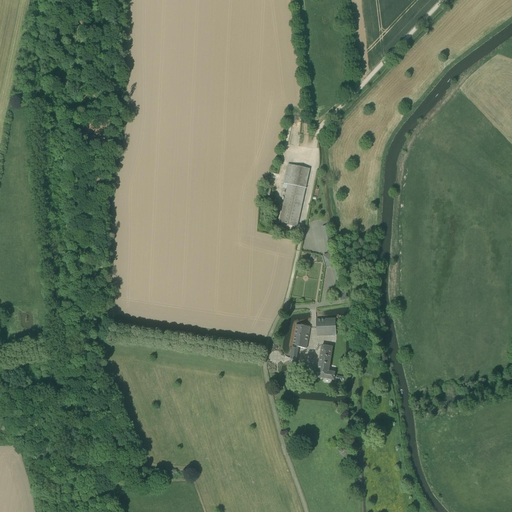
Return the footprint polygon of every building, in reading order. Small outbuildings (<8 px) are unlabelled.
[(279,223),(297,227),(306,188),(302,187),(306,169),(288,165),(284,183),(287,184),(286,189),(279,223)] [(262,199),(269,200),(271,191),(264,189),(262,199)] [(322,227),(327,251),(332,250),(333,249),(328,226),(322,227)] [(337,265),(333,253),(328,255),(324,256),(327,268),(332,266),(337,265)] [(332,266),(339,289),(344,288),(337,265),(332,266)] [(337,290),(340,299),(347,297),(344,288),(339,289),(337,290)] [(316,320),(317,336),(336,335),(336,319),(316,320)] [(296,325),(292,346),(298,347),(306,349),(310,327),(296,325)] [(322,345),(318,370),(317,378),(334,380),(334,376),(335,373),(329,372),(332,347),(322,345)] [(301,375),(306,376),(307,368),(295,366),(296,363),(290,363),(288,374),(289,375),(294,375),(294,374),(297,375),(297,376),(301,377),(301,375)] [(306,376),(317,378),(318,370),(307,368),(306,376)]
